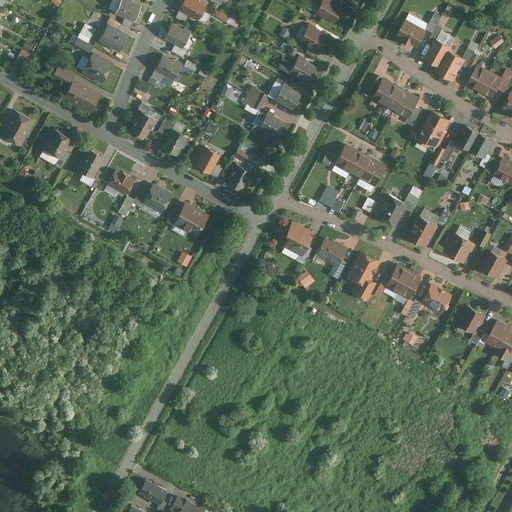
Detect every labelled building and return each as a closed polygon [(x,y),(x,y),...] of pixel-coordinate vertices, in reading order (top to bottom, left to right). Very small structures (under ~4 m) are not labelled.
[(131,0),(120,0),(115,12),(125,17),(134,21),(142,4),(131,0)] [(198,0),(184,0),(179,10),(188,15),(197,20),(207,2),(203,0),(199,0),(200,0),(198,0)] [(334,21),(343,6),(331,0),(322,0),(316,12),(334,21)] [(185,20),(188,15),(179,10),(176,16),(185,20)] [(222,18),(236,25),(238,19),(225,12),(222,18)] [(437,23),(442,16),(435,12),(426,27),(433,31),(437,23)] [(110,17),(108,21),(118,27),(121,23),(110,17)] [(134,21),(125,17),(122,23),(131,27),(134,21)] [(427,31),(406,20),(397,35),(418,47),(427,31)] [(118,27),(108,21),(98,40),(119,51),(129,33),(118,27)] [(88,40),(95,27),(85,22),(78,35),(88,40)] [(172,22),(163,37),(175,44),(182,47),(191,30),(185,27),(184,29),(172,22)] [(319,50),(328,34),(316,28),(317,26),(310,23),(301,40),(310,45),(319,50)] [(443,26),(437,23),(433,31),(429,38),(435,41),(437,37),(443,26)] [(501,34),(492,41),(497,47),(506,40),(501,34)] [(93,44),(77,36),(74,42),(90,51),(93,44)] [(451,44),(437,37),(435,41),(426,57),(439,64),(448,48),(451,44)] [(182,47),(175,44),(171,50),(183,56),(186,50),(182,47)] [(316,56),(319,50),(310,45),(306,52),(316,56)] [(468,47),(463,56),(460,62),(466,65),(467,64),(474,51),(474,50),(468,47)] [(463,56),(448,48),(439,64),(436,71),(451,78),(460,62),(463,56)] [(25,69),(33,55),(23,49),(15,63),(25,69)] [(481,55),(474,51),(467,64),(474,68),(477,63),(481,55)] [(92,52),(81,70),(102,82),(113,63),(92,52)] [(174,60),(163,54),(154,69),(173,80),(182,63),(175,59),(174,60)] [(309,80),(317,65),(306,59),(306,58),(299,54),(295,62),(284,57),(278,66),(290,72),(291,71),(300,75),(309,80)] [(199,65),(188,59),(185,65),(196,71),(199,65)] [(491,70),(477,63),(474,68),(466,83),(480,90),(491,70)] [(76,73),(59,64),(53,74),(70,83),(76,73)] [(511,70),(507,68),(503,77),(497,87),(505,92),(511,79),(511,70)] [(491,70),(480,90),(492,97),(497,87),(503,77),(491,70)] [(382,104),(394,83),(376,72),(366,89),(373,93),(370,97),(382,104)] [(309,80),(300,75),(296,82),(305,87),(309,80)] [(164,83),(151,76),(148,81),(161,89),(164,83)] [(64,96),(91,112),(101,93),(74,78),(64,96)] [(275,100),(293,110),(302,93),(290,86),(291,85),(285,82),(275,100)] [(394,110),(406,89),(394,83),(382,104),(394,110)] [(252,86),(248,93),(264,101),(268,94),(252,86)] [(420,97),(406,89),(394,110),(408,118),(406,120),(413,124),(422,109),(415,105),(420,97)] [(511,89),(511,90),(501,108),(511,114),(511,89)] [(264,101),(248,93),(242,103),(247,105),(244,109),(263,119),(255,133),(275,143),(287,121),(275,115),(276,114),(269,110),(267,113),(260,110),(264,101)] [(141,110),(147,113),(151,106),(142,101),(138,108),(141,110)] [(37,119),(15,108),(5,126),(1,133),(3,134),(22,145),(37,119)] [(451,118),(433,109),(416,138),(434,148),(436,146),(438,147),(447,131),(445,129),(451,118)] [(141,110),(130,129),(146,138),(157,119),(147,113),(141,110)] [(167,134),(176,118),(169,113),(159,129),(167,134)] [(470,149),(480,131),(466,123),(460,133),(456,131),(448,145),(454,149),(458,143),(470,149)] [(72,138),(54,128),(43,148),(59,157),(61,158),(66,149),(72,138)] [(163,146),(177,154),(188,136),(173,128),(163,146)] [(495,139),(480,131),(470,149),(484,157),(480,164),(485,167),(491,156),(487,154),(495,139)] [(349,172),(361,151),(345,141),(332,162),(349,172)] [(195,165),(210,172),(216,164),(221,155),(203,146),(200,151),(202,152),(195,165)] [(438,164),(445,149),(441,146),(433,161),(438,164)] [(94,177),(105,157),(89,148),(77,168),(94,177)] [(235,154),(246,159),(249,153),(238,148),(235,154)] [(70,152),(66,149),(61,158),(59,157),(55,165),(62,168),(70,152)] [(371,157),(361,151),(349,172),(360,177),(371,157)] [(492,156),(485,169),(511,184),(511,160),(503,156),(501,160),(492,156)] [(374,185),(385,165),(371,157),(360,177),(374,185)] [(227,182),(242,191),(253,171),(236,163),(231,172),(233,173),(227,182)] [(222,168),(216,164),(210,172),(217,176),(222,168)] [(126,194),(135,179),(116,168),(107,183),(126,194)] [(91,185),(96,188),(104,172),(99,170),(91,185)] [(162,212),(173,193),(154,182),(143,201),(162,212)] [(388,192),(376,215),(396,226),(405,208),(412,212),(424,191),(414,185),(404,202),(388,192)] [(139,205),(148,189),(142,186),(135,199),(133,201),(139,205)] [(118,211),(125,215),(133,201),(135,199),(128,195),(118,211)] [(332,207),(342,212),(348,200),(338,195),(332,207)] [(372,212),(378,201),(369,196),(363,207),(372,212)] [(198,235),(210,213),(187,201),(175,223),(198,235)] [(168,222),(173,225),(184,205),(179,202),(168,222)] [(445,225),(451,213),(444,210),(438,222),(445,225)] [(110,228),(117,232),(125,217),(117,214),(110,228)] [(425,219),(418,215),(408,237),(427,247),(438,225),(425,219)] [(291,235),(285,246),(304,256),(315,235),(312,233),(313,230),(294,221),(287,233),(291,235)] [(484,247),(491,233),(484,230),(477,243),(484,247)] [(474,244),(454,232),(449,241),(452,243),(446,253),(465,262),(474,244)] [(349,249),(327,238),(317,255),(335,264),(330,274),(340,279),(349,263),(343,260),(349,249)] [(178,260),(188,266),(194,255),(184,250),(178,260)] [(498,277),(508,260),(489,250),(479,267),(498,277)] [(383,262),(362,251),(348,276),(361,283),(355,293),(368,301),(377,283),(373,280),(383,262)] [(412,270),(399,263),(386,286),(399,293),(412,270)] [(309,269),(299,276),(306,287),(317,281),(309,269)] [(424,277),(412,270),(399,293),(410,299),(402,313),(408,315),(416,300),(411,298),(424,277)] [(416,299),(416,300),(408,315),(414,319),(423,302),(444,313),(454,295),(433,283),(422,302),(416,299)] [(489,316),(470,306),(460,324),(476,332),(472,340),(479,345),(486,333),(481,330),(489,316)] [(511,328),(499,321),(487,342),(500,349),(511,328)] [(511,353),(511,328),(500,349),(502,350),(499,354),(509,359),(511,353)] [(173,492),(146,478),(138,493),(164,507),(173,492)] [(207,511),(208,510),(181,495),(172,511),(174,511),(207,511)]
